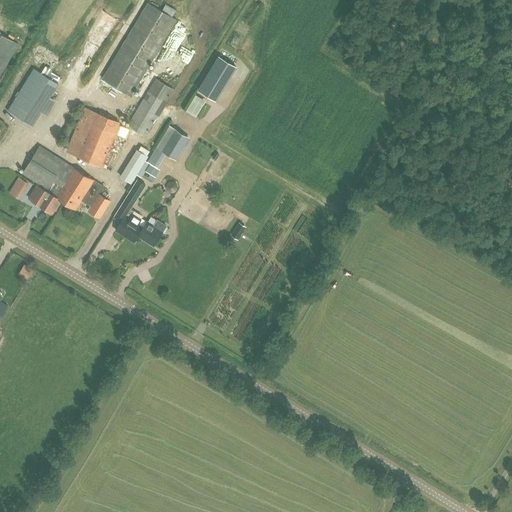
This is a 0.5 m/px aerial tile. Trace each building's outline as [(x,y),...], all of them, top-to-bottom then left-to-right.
[(175,20),(147,3),(101,78),(129,95),(175,20)] [(192,21),(190,27),(197,30),(200,24),(192,21)] [(0,73),(18,43),(0,32),(0,73)] [(193,33),(190,39),(202,45),(207,34),(203,32),(201,37),(193,33)] [(219,55),(198,89),(215,100),(236,66),(219,55)] [(168,67),(163,75),(178,84),(183,76),(168,67)] [(40,112),(46,116),(56,100),(50,96),(58,83),(34,68),(8,110),(32,125),(40,112)] [(155,78),(148,90),(128,124),(145,136),(173,89),(155,78)] [(195,96),(187,110),(195,115),(204,102),(195,96)] [(129,129),(113,122),(83,110),(80,118),(66,152),(112,171),(129,129)] [(170,125),(156,147),(166,153),(176,159),(190,137),(170,125)] [(55,193),(71,165),(39,146),(22,173),(46,188),(55,193)] [(156,147),(148,161),(158,167),(166,153),(156,147)] [(119,175),(130,182),(136,173),(140,176),(149,163),(147,162),(144,160),(146,157),(135,150),(119,175)] [(61,201),(75,209),(93,179),(71,165),(55,193),(53,195),(61,201)] [(24,187),(27,182),(18,177),(15,182),(24,187)] [(104,186),(93,179),(84,195),(94,201),(89,210),(100,217),(110,200),(107,198),(109,195),(105,192),(106,190),(102,188),(104,186)] [(146,221),(133,213),(134,211),(131,208),(146,184),(137,179),(113,217),(120,222),(115,230),(134,241),(137,236),(153,246),(166,226),(157,220),(154,224),(148,220),(144,226),(143,226),(146,221)] [(45,190),(37,185),(29,198),(37,203),(45,190)] [(55,193),(46,188),(45,190),(37,203),(35,206),(52,216),(61,201),(53,195),(55,193)] [(239,228),(234,225),(227,235),(233,239),(239,228)] [(0,318),(8,305),(0,300),(0,318)]
